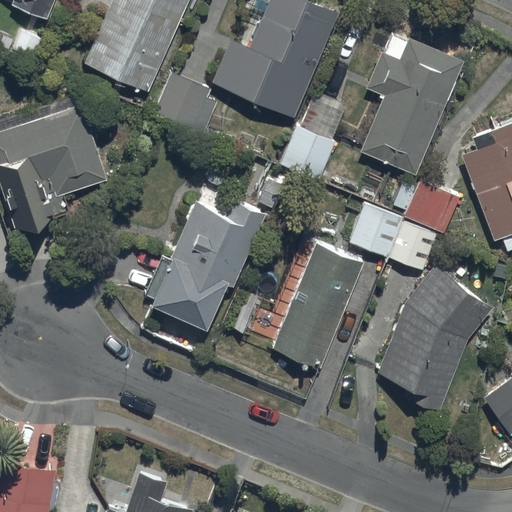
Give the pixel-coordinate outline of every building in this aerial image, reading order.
[(14,0),(12,5),(47,20),(55,0),(14,0)] [(113,0),(85,64),(149,92),(189,0),(113,0)] [(212,84),(294,118),(339,14),(305,0),(270,0),(250,48),(231,40),(212,84)] [(42,38),(22,29),(13,49),(34,58),(42,38)] [(385,97),(361,152),(416,175),(464,63),(409,40),(400,60),(382,53),(367,89),(385,97)] [(212,89),(173,73),(156,112),(205,132),(218,102),(208,98),(212,89)] [(56,197),(107,181),(82,106),(0,132),(0,182),(15,229),(54,216),(42,181),(50,179),(56,197)] [(462,156),(495,242),(511,235),(511,123),(472,139),(477,150),(462,156)] [(297,127),(281,164),(320,181),(336,143),(297,127)] [(421,181),(405,216),(444,233),(460,198),(421,181)] [(151,308),(208,333),(228,286),(234,289),(267,215),(233,200),(226,215),(197,203),(151,308)] [(350,243),(387,257),(402,218),(365,204),(350,243)] [(404,222),(390,258),(423,271),(437,235),(404,222)] [(273,349),(321,369),(364,264),(317,244),(273,349)] [(405,397),(440,412),(468,340),(492,310),(437,264),(406,304),(379,373),(409,385),(405,397)] [(511,378),(484,399),(511,437),(511,436),(511,378)] [(0,511),(44,511),(53,463),(0,453),(0,511)] [(119,511),(186,511),(191,500),(158,489),(164,471),(136,462),(119,511)]
